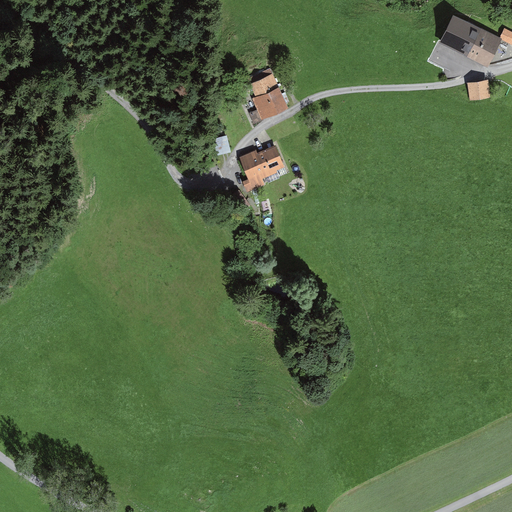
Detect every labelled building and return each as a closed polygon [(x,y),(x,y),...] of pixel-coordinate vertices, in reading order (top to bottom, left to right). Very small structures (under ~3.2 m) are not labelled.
[(440,42),(488,66),(501,40),(454,15),(440,42)] [(511,43),(511,32),(505,29),(500,38),(511,44),(511,43)] [(252,97),(262,119),(289,107),(273,72),(250,83),(255,95),(252,97)] [(468,82),(471,101),(490,98),(487,79),(468,82)] [(215,135),(217,153),(231,151),(229,134),(215,135)] [(242,181),(247,192),(265,185),(262,180),(278,173),(277,170),(284,168),(275,146),(258,153),(256,150),(239,156),(248,178),(242,181)]
